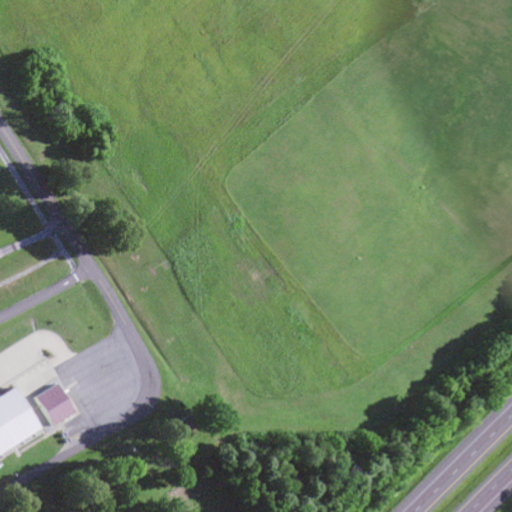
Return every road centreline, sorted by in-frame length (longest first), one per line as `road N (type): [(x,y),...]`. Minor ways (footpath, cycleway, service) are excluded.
road 1 (residential): [(0,123),(93,269)]
road 2 (motorway): [(511,416),(414,511)]
